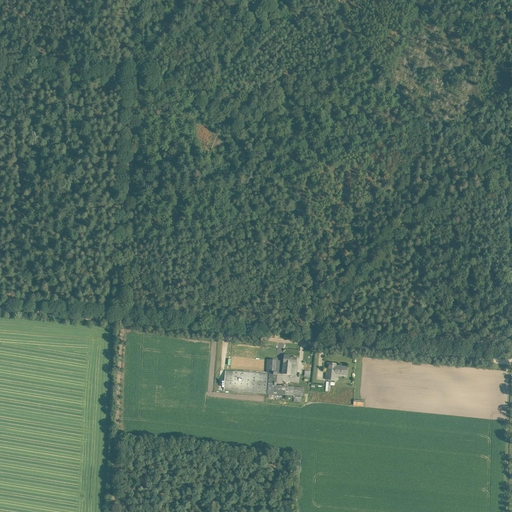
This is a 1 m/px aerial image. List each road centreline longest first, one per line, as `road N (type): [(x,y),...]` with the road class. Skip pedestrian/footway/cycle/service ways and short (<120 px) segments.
road 1 (track): [(118,322),(134,0)]
road 2 (track): [(122,322),(311,343)]
road 3 (track): [(112,511),(122,322)]
road 4 (track): [(311,343),(473,359)]
road 5 (track): [(122,322),(0,309)]
